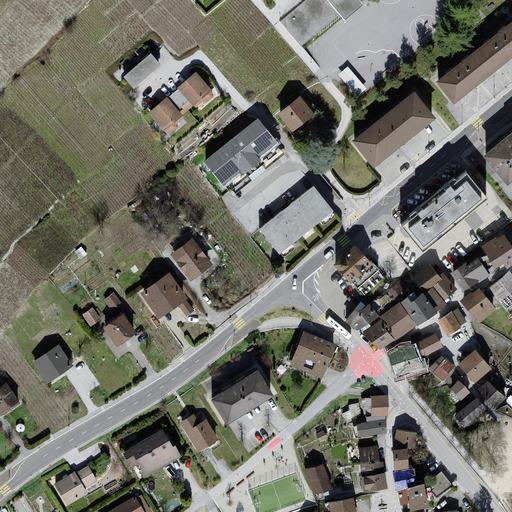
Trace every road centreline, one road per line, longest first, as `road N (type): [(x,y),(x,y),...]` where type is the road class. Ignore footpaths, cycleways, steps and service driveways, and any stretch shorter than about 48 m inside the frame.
road 1 (unclassified): [(0,493),(49,452),(167,383),(290,282)]
road 2 (unclassified): [(290,282),(511,95)]
road 3 (residential): [(146,96),(203,58),(339,206),(353,208)]
road 4 (residential): [(187,511),(368,359)]
road 5 (tertiary): [(492,511),(368,359)]
